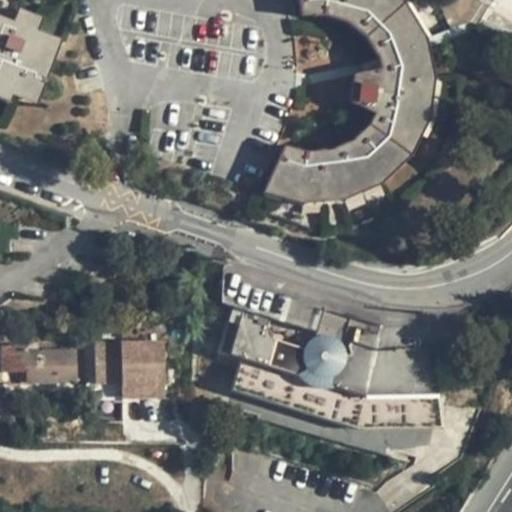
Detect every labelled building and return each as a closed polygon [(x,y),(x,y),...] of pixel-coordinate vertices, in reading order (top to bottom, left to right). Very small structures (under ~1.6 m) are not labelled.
[(284,147),(265,187),(300,195),(339,194),(375,179),(402,153),(419,117),(424,81),(416,43),(394,8),(383,0),(298,0),(302,17),(325,16),(346,24),(366,39),(377,58),(379,70),(353,76),(348,103),(374,114),(368,125),(351,142),(328,152),(303,153),(284,147)] [(0,91),(13,96),(14,92),(37,100),(56,53),(32,44),(39,28),(14,18),(9,33),(0,30),(0,91)] [(265,377),(258,397),(345,425),(440,424),(433,348),(377,350),(243,309),(249,286),(222,277),(222,304),(233,307),(222,352),(243,357),(240,369),(265,377)] [(165,384),(164,330),(102,331),(102,343),(94,343),(95,382),(121,382),(121,385),(165,384)] [(1,345),(2,373),(26,372),(27,383),(76,382),(76,350),(38,351),(27,352),(26,345),(1,345)] [(240,369),(234,389),(258,397),(265,377),(240,369)] [(2,373),(2,384),(27,383),(26,372),(2,373)] [(165,384),(121,385),(122,398),(165,397),(165,384)] [(0,421),(0,438),(18,439),(19,421),(0,421)]
